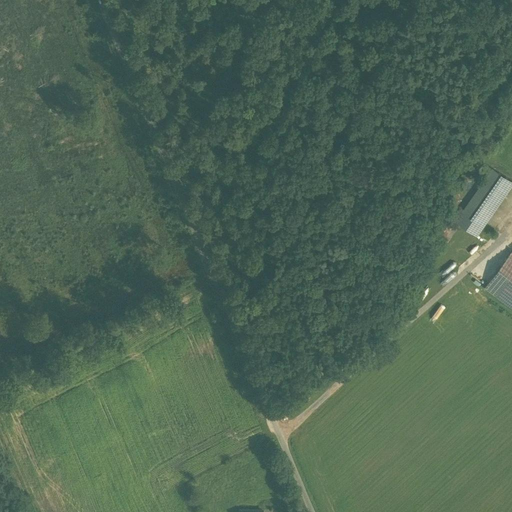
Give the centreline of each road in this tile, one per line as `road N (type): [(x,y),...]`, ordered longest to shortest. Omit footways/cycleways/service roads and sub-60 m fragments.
road 1 (unclassified): [(310,511),(98,0)]
road 2 (track): [(278,436),(511,221)]
